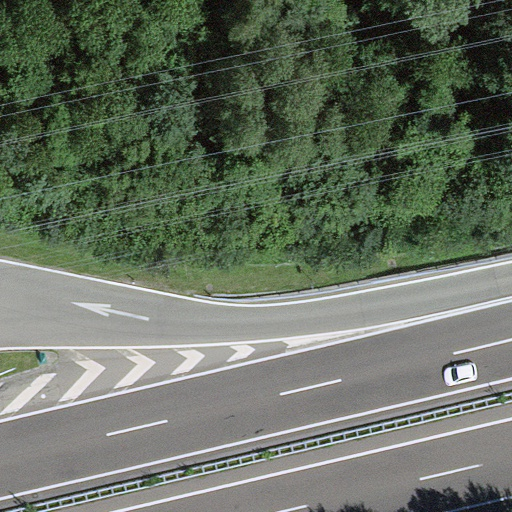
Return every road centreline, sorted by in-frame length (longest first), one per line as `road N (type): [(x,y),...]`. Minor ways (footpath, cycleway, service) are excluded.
road 1 (motorway): [(511,339),(0,459)]
road 2 (motorway): [(278,511),(511,457)]
